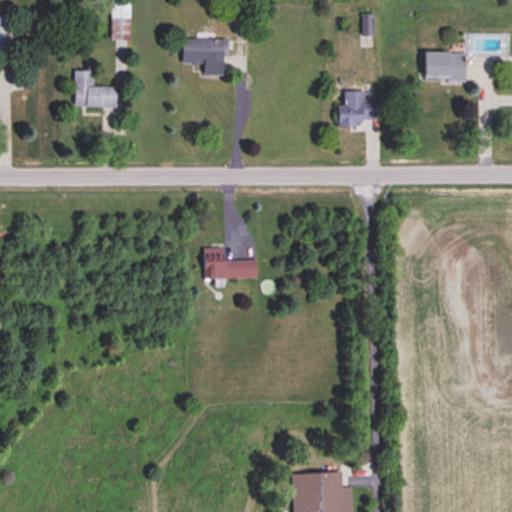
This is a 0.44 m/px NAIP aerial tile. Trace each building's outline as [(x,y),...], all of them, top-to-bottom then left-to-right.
[(109,0),(109,40),(128,40),(128,0),(109,0)] [(371,36),(372,16),(362,16),(361,36),(371,36)] [(223,39),(195,38),(195,40),(181,39),(180,64),(202,64),(202,75),(222,76),(223,39)] [(422,54),(422,82),(462,82),(462,54),(422,54)] [(114,87),(92,87),(92,71),(73,71),(73,108),(114,108),(114,87)] [(360,128),(360,121),(378,121),(378,101),(362,101),(362,93),(342,93),(342,107),(336,106),(336,128),(360,128)] [(221,261),(221,248),(202,248),(202,279),(255,278),(255,260),(221,261)] [(352,511),(352,487),(339,488),(339,472),(290,473),(290,511),(352,511)]
